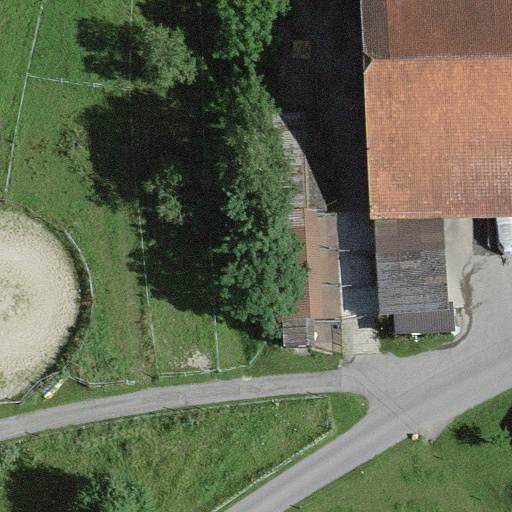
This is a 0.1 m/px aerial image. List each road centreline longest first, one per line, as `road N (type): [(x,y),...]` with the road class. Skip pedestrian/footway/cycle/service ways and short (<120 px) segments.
road 1 (unknown): [(0,429),(285,376),(402,376),(435,396)]
road 2 (unclassified): [(255,511),(407,409),(511,361)]
